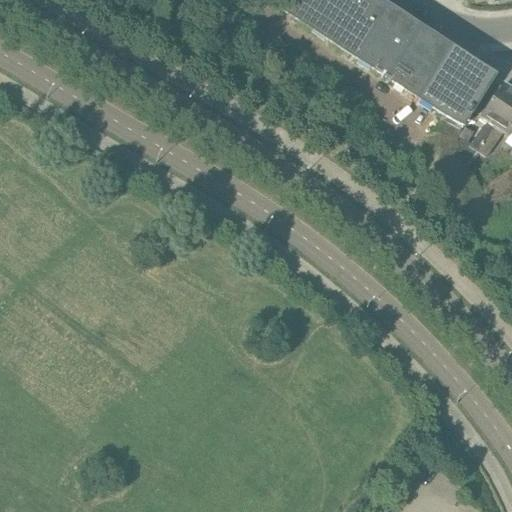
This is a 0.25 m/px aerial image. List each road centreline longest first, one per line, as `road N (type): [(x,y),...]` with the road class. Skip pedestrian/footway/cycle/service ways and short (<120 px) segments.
road 1 (secondary): [(0,51),(216,180),(339,265),(432,351),(511,453)]
road 2 (secondary): [(511,378),(445,299),(306,187),(0,0)]
